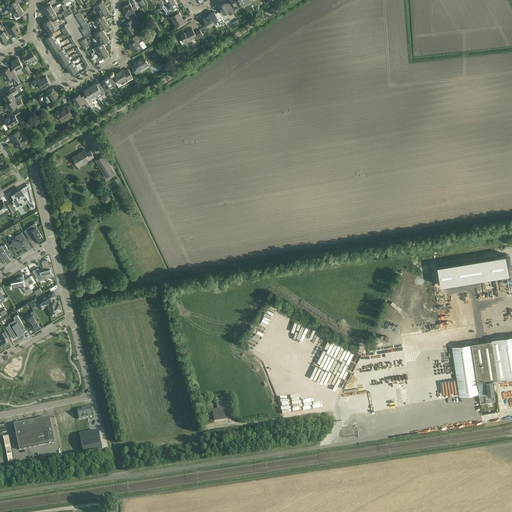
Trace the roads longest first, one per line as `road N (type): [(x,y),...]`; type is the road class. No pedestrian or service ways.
road 1 (unclassified): [(358,439),(0,495)]
road 2 (unclassified): [(34,159),(293,0)]
road 3 (residential): [(116,0),(116,57),(71,85),(60,83),(34,36)]
road 4 (residential): [(71,318),(86,396),(0,415)]
